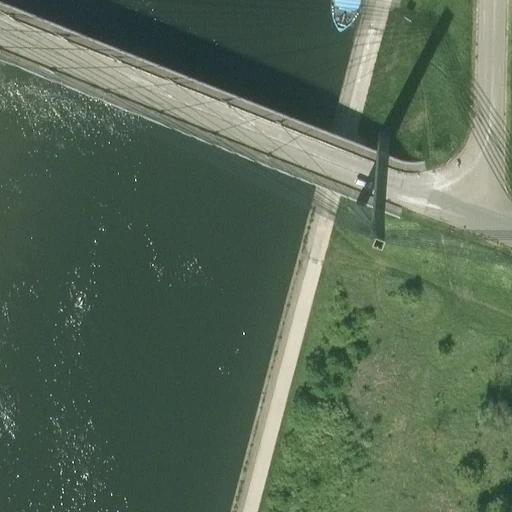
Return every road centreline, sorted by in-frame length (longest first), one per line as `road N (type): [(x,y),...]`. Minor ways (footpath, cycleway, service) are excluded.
road 1 (tertiary): [(0,5),(471,193)]
road 2 (tertiary): [(488,0),(471,193)]
